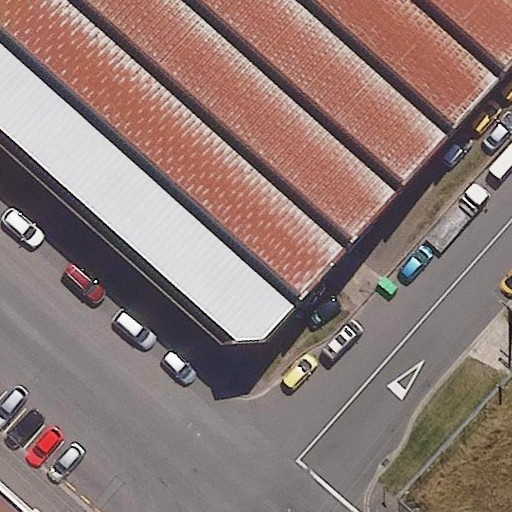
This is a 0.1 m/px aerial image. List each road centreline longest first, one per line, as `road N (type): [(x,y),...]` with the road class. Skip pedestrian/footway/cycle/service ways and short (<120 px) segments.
road 1 (unclassified): [(256,511),(511,223)]
road 2 (unclassified): [(0,298),(249,511)]
